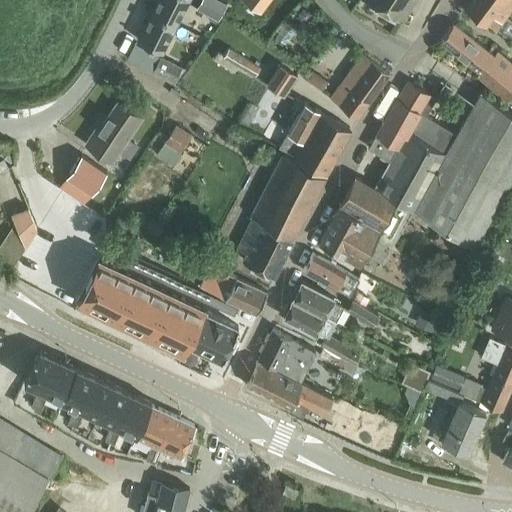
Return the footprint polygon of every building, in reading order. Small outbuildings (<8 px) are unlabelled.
[(158,0),(152,12),(175,24),(187,0),(158,0)] [(234,5),(228,2),(227,3),(220,0),(199,0),(197,6),(223,20),(234,5)] [(246,0),(262,11),(269,0),(246,0)] [(370,0),(402,19),(413,0),(370,0)] [(511,0),(472,0),(466,9),(465,10),(494,31),(511,5),(511,0)] [(160,52),(175,24),(152,12),(138,40),(160,52)] [(511,100),(511,63),(496,51),(494,54),(466,32),(468,29),(457,21),(454,25),(453,23),(439,42),(478,72),(476,74),(511,100)] [(256,74),(261,66),(229,46),(224,53),(219,50),(214,58),(235,71),(239,64),(256,74)] [(330,97),(357,116),(389,72),(362,53),(330,97)] [(175,81),(182,66),(161,55),(153,70),(175,81)] [(283,96),(296,76),(280,65),(267,85),(283,96)] [(395,97),(368,147),(388,160),(374,185),(396,197),(423,213),(472,243),(511,173),(511,112),(477,89),(454,132),(424,114),(434,97),(408,81),(397,98),(395,97)] [(288,131),(288,132),(304,140),(320,111),(304,103),(296,99),(291,108),(298,112),(288,131)] [(112,160),(141,116),(117,100),(98,129),(95,127),(85,142),(112,160)] [(304,140),(288,132),(279,147),(326,173),(351,129),(320,111),(304,140)] [(176,123),(156,154),(174,165),(193,134),(176,123)] [(81,154),(66,176),(92,193),(107,171),(81,154)] [(243,260),(274,276),(325,176),(282,155),(251,216),(253,217),(237,247),(247,252),(243,260)] [(356,174),(319,242),(359,263),(396,197),(374,185),(356,174)] [(19,231),(7,250),(17,257),(35,228),(27,207),(11,213),(19,231)] [(119,214),(112,226),(130,235),(136,223),(119,214)] [(498,234),(484,259),(493,264),(507,239),(498,234)] [(511,242),(508,240),(500,254),(510,260),(511,256),(511,242)] [(106,243),(102,250),(111,254),(115,247),(106,243)] [(115,247),(111,254),(120,259),(124,251),(115,247)] [(197,254),(194,261),(209,268),(213,260),(215,255),(200,249),(197,254)] [(124,251),(120,259),(129,263),(133,256),(124,251)] [(349,294),(358,277),(313,252),(303,270),(349,294)] [(133,256),(129,263),(138,267),(142,260),(133,256)] [(99,257),(78,301),(183,352),(187,343),(221,359),(222,359),(228,347),(232,337),(238,326),(237,325),(204,309),(204,308),(99,257)] [(142,260),(138,267),(147,272),(151,265),(142,260)] [(209,268),(201,285),(219,293),(257,312),(267,291),(229,272),(226,271),(227,267),(213,260),(209,268)] [(151,265),(147,272),(156,276),(160,269),(151,265)] [(160,269),(156,276),(165,281),(169,273),(160,269)] [(169,273),(165,281),(174,285),(178,278),(169,273)] [(178,278),(174,285),(183,289),(187,282),(178,278)] [(292,298),(335,320),(342,307),(331,301),(333,297),(301,280),(292,298)] [(187,282),(183,289),(192,294),(196,286),(187,282)] [(196,286),(192,294),(201,298),(204,291),(196,286)] [(366,303),(369,296),(358,291),(355,298),(366,303)] [(352,297),(346,308),(373,323),(379,312),(352,297)] [(316,330),(324,334),(320,342),(326,344),(321,354),(354,371),(358,362),(353,360),(360,348),(329,332),(335,320),(292,298),(283,315),(314,332),(316,330)] [(493,326),(511,334),(511,301),(505,298),(493,326)] [(423,308),(416,322),(433,329),(439,315),(423,308)] [(438,319),(434,330),(446,335),(450,324),(438,319)] [(314,349),(274,328),(273,328),(261,351),(258,356),(299,377),(314,349)] [(431,376),(460,389),(459,391),(502,410),(511,385),(511,346),(490,337),(482,356),(498,363),(487,388),(482,386),(483,384),(466,377),(466,376),(436,363),(431,376)] [(59,357),(39,348),(24,381),(39,388),(43,390),(59,357)] [(61,398),(76,366),(59,357),(43,390),(48,392),(61,398)] [(253,369),(247,384),(288,404),(287,406),(300,412),(306,400),(325,409),(331,395),(258,359),(253,369)] [(411,362),(402,382),(422,391),(431,371),(411,362)] [(61,398),(76,405),(80,407),(95,375),(76,366),(61,398)] [(99,416),(114,383),(95,375),(80,407),(85,410),(99,416)] [(485,413),(461,402),(464,394),(428,379),(425,387),(459,401),(442,441),(468,452),(485,413)] [(99,416),(113,423),(117,425),(132,392),(116,384),(114,383),(99,416)] [(35,396),(44,400),(48,392),(43,390),(39,388),(35,396)] [(136,434),(150,404),(152,401),(132,392),(117,425),(122,427),(136,434)] [(44,400),(35,396),(31,404),(40,408),(44,400)] [(136,434),(153,442),(158,444),(172,414),(150,404),(136,434)] [(72,413),(81,418),(85,410),(80,407),(76,405),(72,413)] [(72,413),(68,421),(77,425),(81,418),(72,413)] [(172,414),(158,444),(162,446),(180,454),(194,424),(172,414)] [(0,511),(63,511),(58,508),(54,511),(28,511),(49,476),(51,477),(64,456),(0,418),(0,511)] [(109,431),(118,435),(122,427),(117,425),(113,423),(109,431)] [(109,431),(105,438),(114,443),(118,435),(109,431)] [(511,465),(511,432),(509,431),(503,441),(510,445),(502,460),(511,465)] [(149,449),(158,454),(162,446),(158,444),(153,442),(149,449)] [(151,460),(155,462),(158,454),(149,449),(145,457),(151,460)] [(183,511),(190,487),(154,478),(150,494),(147,493),(142,511),(183,511)] [(299,486),(290,482),(287,490),(296,493),(299,486)]
